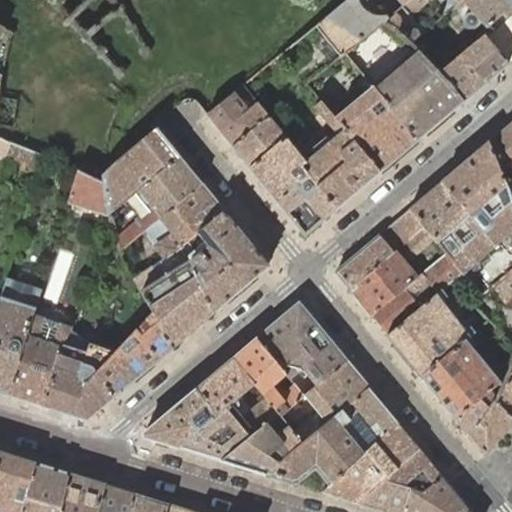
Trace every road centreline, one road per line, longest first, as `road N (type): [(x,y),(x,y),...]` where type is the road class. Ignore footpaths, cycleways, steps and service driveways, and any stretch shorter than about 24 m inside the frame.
road 1 (residential): [(302,269),(504,511)]
road 2 (residential): [(302,269),(511,92)]
road 3 (residential): [(110,456),(119,424),(302,269)]
road 4 (residential): [(110,456),(286,511)]
road 5 (residential): [(302,269),(185,128)]
